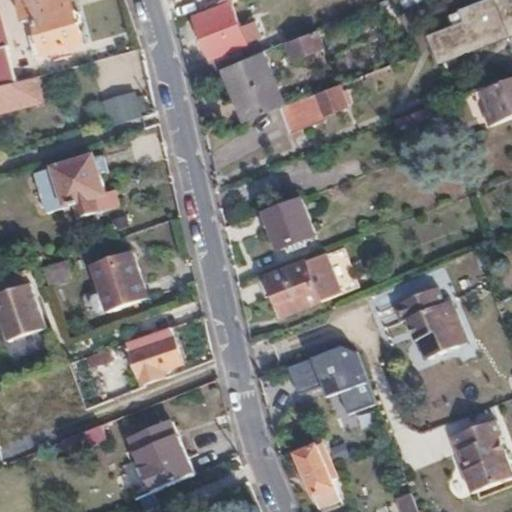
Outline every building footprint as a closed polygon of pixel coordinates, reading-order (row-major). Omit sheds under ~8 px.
[(83,47),(70,0),(34,0),(20,4),(25,25),(36,22),(45,57),(83,47)] [(511,0),(497,0),(459,13),(463,26),(432,36),(437,51),(511,25),(511,0)] [(246,46),(231,6),(197,18),(213,59),(246,46)] [(0,89),(28,82),(17,44),(8,46),(0,17),(0,89)] [(260,40),(266,53),(288,44),(282,30),(260,40)] [(325,50),(319,34),(290,46),(296,62),(325,50)] [(226,69),(245,120),(281,105),(288,103),(266,53),(226,69)] [(493,128),(511,120),(511,78),(485,89),(492,105),(495,114),(488,117),(493,128)] [(348,102),(340,81),(288,103),(281,105),(293,131),(329,117),(327,110),(348,102)] [(117,127),(147,118),(141,97),(111,105),(117,127)] [(495,114),(492,105),(485,108),(488,117),(495,114)] [(425,108),(390,122),(393,132),(429,118),(425,108)] [(111,197),(99,157),(40,175),(53,215),(81,206),(85,218),(108,212),(104,199),(111,197)] [(302,202),(266,216),(281,254),(316,239),(302,202)] [(136,255),(123,259),(125,266),(138,262),(136,255)] [(85,272),(81,259),(54,268),(57,281),(85,272)] [(125,266),(123,259),(95,269),(102,294),(95,296),(93,300),(97,310),(101,313),(108,311),(110,314),(152,300),(138,262),(125,266)] [(323,304),(307,266),(270,281),(286,320),(323,304)] [(31,286),(27,271),(0,280),(0,319),(8,344),(50,329),(36,284),(31,286)] [(444,294),(438,282),(396,300),(401,313),(405,311),(424,353),(467,335),(449,292),(444,294)] [(186,365),(175,330),(164,334),(132,344),(147,387),(167,379),(165,373),(186,365)] [(357,342),(289,365),(302,401),(342,387),(359,435),(386,425),(357,342)] [(112,348),(88,356),(93,373),(118,365),(112,348)] [(78,381),(84,401),(99,397),(94,377),(78,381)] [(102,427),(123,419),(118,405),(88,416),(94,430),(102,427)] [(163,426),(169,442),(181,437),(175,421),(163,426)] [(503,439),(496,425),(452,445),(475,499),(511,483),(511,469),(499,441),(503,439)] [(168,489),(196,477),(181,437),(169,442),(163,426),(133,438),(147,473),(160,468),(168,489)] [(89,449),(107,441),(102,427),(94,430),(61,443),(65,453),(87,444),(89,449)] [(340,499),(320,449),(300,456),(321,507),(340,499)] [(418,511),(411,493),(397,498),(401,511),(418,511)]
